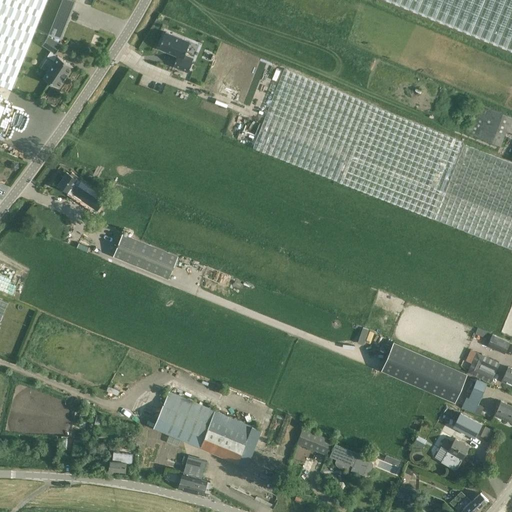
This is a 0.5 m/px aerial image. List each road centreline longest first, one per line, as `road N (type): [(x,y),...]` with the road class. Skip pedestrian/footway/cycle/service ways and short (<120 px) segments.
road 1 (unclassified): [(0,212),(125,42),(145,0)]
road 2 (tertiary): [(0,474),(116,483),(234,511)]
